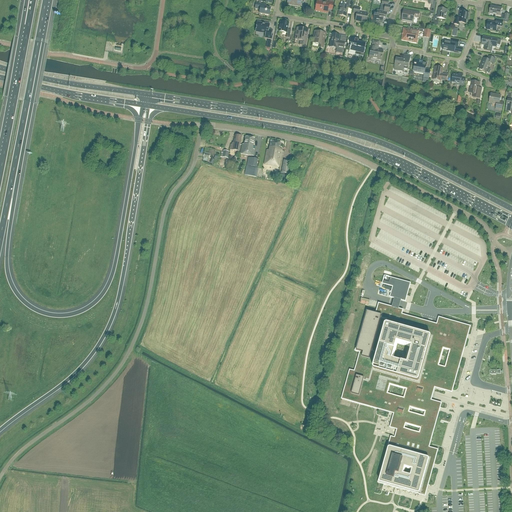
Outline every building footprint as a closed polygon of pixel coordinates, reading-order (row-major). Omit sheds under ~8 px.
[(385,5),(383,12),(377,11),(377,14),(374,14),(373,22),(381,24),(383,17),(385,18),(386,13),(388,13),(389,6),(387,6),(388,2),(382,1),(381,5),(385,5)] [(315,11),(321,12),(321,11),(327,12),(328,9),(332,10),(333,3),(329,2),(329,4),(317,2),(315,11)] [(338,16),(346,17),(348,9),(351,10),(352,3),(346,2),(346,7),(340,6),(338,16)] [(255,10),(260,10),(259,14),(269,16),(270,9),(263,8),(264,5),(256,4),(255,10)] [(489,15),(500,17),(502,9),(491,6),(489,15)] [(355,22),(359,22),(366,23),(368,14),(359,13),(360,9),(354,8),(352,14),(356,15),(355,22)] [(438,17),(434,16),(432,26),(438,27),(440,18),(445,19),(447,11),(439,9),(438,17)] [(411,24),(411,27),(413,28),(413,24),(415,18),(419,19),(420,13),(404,11),(402,22),(411,24)] [(453,25),(459,26),(459,24),(466,25),(466,21),(467,21),(468,13),(463,12),(463,11),(460,11),(458,19),(455,18),(453,25)] [(486,30),(496,32),(497,26),(502,27),(503,22),(496,20),(495,24),(488,22),(486,30)] [(287,34),(286,38),(289,39),(291,30),(287,30),(289,24),(280,22),(278,32),(287,34)] [(256,28),(256,32),(265,34),(265,39),(271,40),(272,35),(271,35),(272,31),(268,30),(269,25),(257,23),(256,28)] [(413,28),(411,27),(408,27),(408,30),(404,29),(403,34),(404,34),(402,41),(410,42),(410,43),(417,44),(419,33),(424,34),(424,38),(430,40),(431,32),(413,28)] [(299,45),(305,46),(308,31),(297,28),(294,40),(300,41),(299,45)] [(318,48),(323,48),(326,34),(314,32),(312,43),(318,45),(318,48)] [(338,42),(339,36),(332,35),(329,47),(337,49),(337,48),(343,49),(344,43),(338,42)] [(364,49),(365,45),(358,43),(359,38),(352,36),(350,44),(351,44),(349,51),(364,55),(365,50),(364,49)] [(486,46),(485,50),(491,51),(492,47),(496,47),(496,45),(500,45),(501,40),(498,40),(483,37),(482,45),(486,46)] [(447,51),(447,52),(454,53),(455,47),(458,48),(459,41),(452,40),(452,43),(444,42),(442,50),(447,51)] [(370,49),(369,58),(381,61),(383,51),(378,50),(379,42),(373,41),(371,49),(370,49)] [(394,70),(403,72),(404,69),(408,70),(410,56),(404,55),(403,61),(396,59),(394,70)] [(479,70),(486,73),(490,64),(493,65),(495,60),(489,57),(488,61),(484,59),(479,70)] [(424,80),(423,82),(428,83),(428,81),(430,71),(425,70),(427,64),(423,63),(423,62),(415,60),(414,66),(415,66),(413,73),(424,75),(424,80)] [(442,75),(443,69),(435,68),(433,80),(441,82),(441,81),(446,82),(447,76),(442,75)] [(456,84),(456,86),(464,87),(465,80),(461,79),(462,75),(458,74),(458,76),(453,75),(451,83),(456,84)] [(479,84),(468,82),(467,86),(470,86),(469,93),(473,94),(472,98),(480,99),(481,91),(478,91),(479,84)] [(496,110),(502,111),(503,103),(499,103),(501,96),(491,94),(489,104),(496,105),(496,110)] [(229,150),(238,152),(241,137),(235,136),(233,143),(233,145),(230,145),(229,150)] [(252,150),(254,139),(245,138),(243,145),(242,145),(240,154),(253,156),(254,151),(252,150)] [(264,164),(279,167),(282,150),(280,149),(281,144),(270,142),(269,151),(266,150),(264,164)] [(281,173),(287,175),(289,162),(283,161),(281,173)] [(244,176),(261,178),(262,172),(258,171),(259,169),(245,168),(244,176)] [(449,216),(405,196),(403,200),(444,220),(445,217),(447,219),(449,216)] [(443,226),(428,220),(427,223),(415,218),(413,223),(442,236),(443,232),(441,231),(443,226)] [(433,243),(435,240),(400,223),(401,225),(405,227),(404,230),(406,237),(426,246),(438,243),(437,243),(434,244),(433,243)] [(422,253),(422,252),(402,242),(398,251),(415,259),(418,255),(425,258),(426,255),(422,253)] [(389,283),(383,281),(383,284),(393,287),(395,288),(397,280),(390,278),(389,283)] [(410,284),(397,280),(395,288),(393,287),(390,296),(394,297),(391,307),(398,309),(401,298),(405,300),(407,296),(409,288),(410,284)] [(439,318),(436,327),(427,325),(405,318),(401,317),(403,311),(398,309),(391,307),(379,304),(377,314),(367,311),(356,351),(361,353),(355,372),(351,371),(343,399),(377,409),(389,412),(396,414),(392,428),(399,430),(396,439),(392,438),(379,483),(424,496),(427,486),(427,485),(432,467),(433,464),(437,450),(427,447),(428,443),(435,418),(437,411),(438,407),(439,403),(429,400),(427,400),(429,393),(431,387),(450,392),(450,390),(460,356),(461,351),(463,347),(465,338),(466,334),(468,326),(439,318)]
